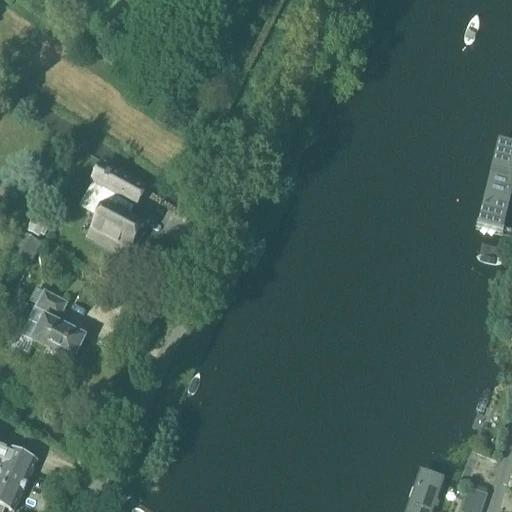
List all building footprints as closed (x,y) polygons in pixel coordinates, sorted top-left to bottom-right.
[(476,234),(505,241),(511,212),(511,146),(502,144),(476,234)] [(137,248),(144,236),(140,234),(143,228),(127,219),(130,214),(120,208),(123,201),(128,203),(136,188),(105,171),(97,186),(113,195),(109,203),(109,202),(89,239),(126,259),(133,246),(137,248)] [(33,220),(26,234),(39,241),(46,226),(33,220)] [(41,246),(19,235),(8,256),(30,267),(41,246)] [(58,322),(65,307),(44,297),(37,311),(58,322)] [(33,345),(55,357),(51,364),(67,372),(71,365),(73,366),(84,342),(44,322),(33,345)] [(0,511),(4,511),(5,511),(8,511),(15,511),(36,466),(9,454),(8,456),(0,452),(0,466),(3,468),(0,474),(0,511)] [(412,511),(439,511),(449,482),(426,474),(412,511)]
